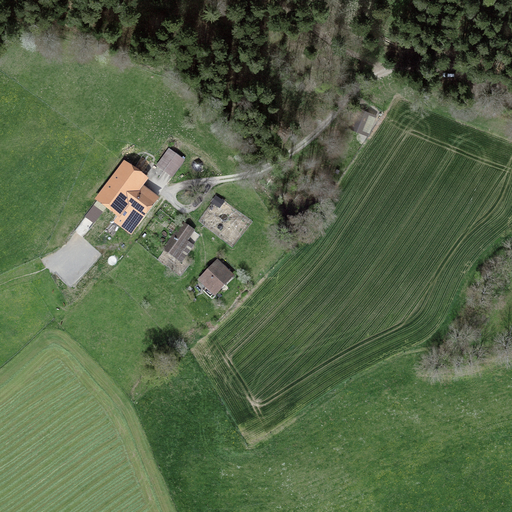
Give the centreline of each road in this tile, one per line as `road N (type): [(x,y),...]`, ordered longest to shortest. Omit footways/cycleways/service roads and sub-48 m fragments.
road 1 (track): [(382,75),(294,153),(167,191)]
road 2 (track): [(511,95),(465,67),(382,75)]
